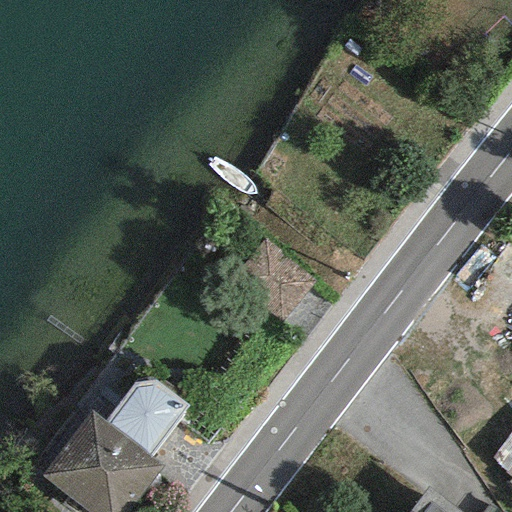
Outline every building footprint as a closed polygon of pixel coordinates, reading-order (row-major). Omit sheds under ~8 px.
[(104,422),(149,457),(187,406),(152,380),(134,384),(104,422)] [(104,422),(90,412),(40,475),(86,511),(124,511),(160,466),(149,457),(104,422)] [(511,436),(498,459),(511,467),(511,436)] [(454,511),(427,492),(411,511),(454,511)] [(505,511),(494,503),(485,511),(505,511)]
